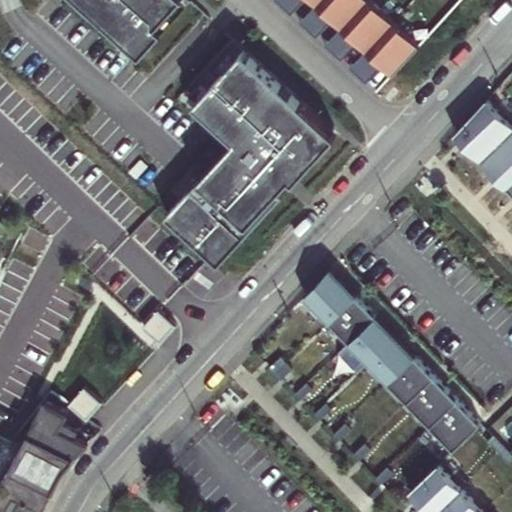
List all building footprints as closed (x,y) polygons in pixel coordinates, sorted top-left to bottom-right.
[(191,0),(87,0),(143,51),(191,0)] [(368,0),(320,0),(318,3),(334,18),(338,22),(343,26),(368,0)] [(396,22),(371,0),(368,0),(343,26),(358,40),(362,44),(366,48),(370,51),(396,22)] [(395,73),(421,45),(396,22),(370,51),(383,62),(388,67),(395,73)] [(337,134),(233,40),(186,93),(235,139),(168,213),(211,254),(219,261),(287,188),(296,178),(337,134)] [(511,125),(486,99),(454,133),(511,192),(511,125)] [(332,266),(306,295),(329,320),(330,319),(357,293),(358,292),(332,266)] [(357,293),(330,319),(349,339),(376,313),(357,293)] [(159,310),(144,327),(161,342),(176,325),(159,310)] [(349,339),(349,340),(368,360),(396,333),(376,313),(349,339)] [(396,333),(368,360),(387,380),(388,380),(415,354),(416,353),(396,333)] [(415,354),(388,380),(407,400),(434,374),(415,354)] [(434,374),(407,400),(430,423),(457,397),(434,374)] [(71,401),(70,403),(87,418),(102,401),(85,386),(71,401)] [(457,397),(430,423),(452,447),(480,421),(457,397)] [(437,462),(410,488),(433,511),(460,486),(437,462)] [(460,486),(433,511),(480,511),(483,510),(460,486)]
